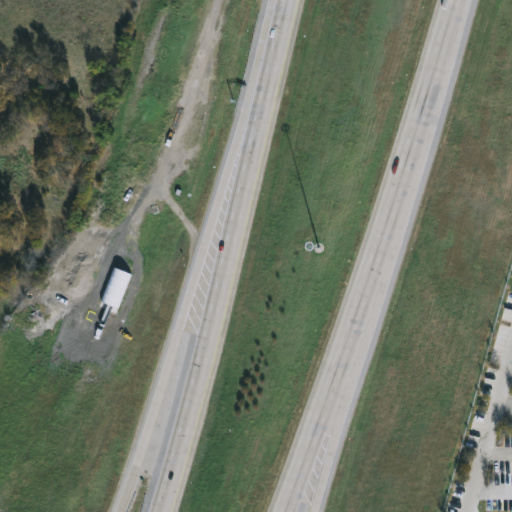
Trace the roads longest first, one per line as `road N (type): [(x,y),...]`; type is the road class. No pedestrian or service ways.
road 1 (motorway): [(283,511),(368,279),(453,2)]
road 2 (motorway): [(256,128),(158,511)]
road 3 (motorway): [(215,212),(118,511)]
road 4 (motorway): [(286,0),(256,128)]
